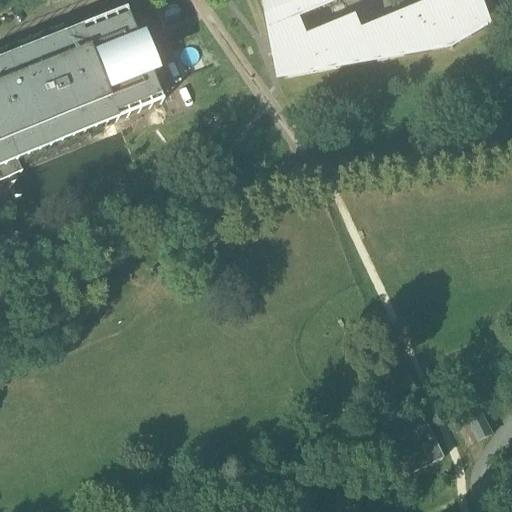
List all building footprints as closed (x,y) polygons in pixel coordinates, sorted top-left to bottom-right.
[(321,13),(316,0),(266,0),(279,30),(321,13)] [(316,0),(321,13),(351,0),(316,0)] [(490,26),(478,0),(439,0),(389,22),(404,57),(405,57),(451,49),(451,50),(452,50),(452,49),(488,27),(490,26)] [(147,41),(138,45),(124,10),(0,59),(0,179),(14,174),(10,164),(162,103),(148,71),(157,67),(147,41)] [(366,45),(355,19),(286,47),(287,48),(274,54),(284,78),(366,45)] [(397,395),(414,388),(407,369),(390,376),(397,395)] [(466,416),(479,443),(494,434),(480,408),(466,416)] [(390,486),(445,458),(427,422),(372,450),(390,486)]
